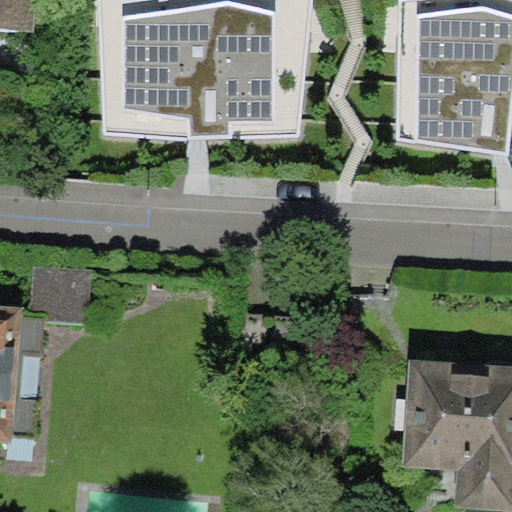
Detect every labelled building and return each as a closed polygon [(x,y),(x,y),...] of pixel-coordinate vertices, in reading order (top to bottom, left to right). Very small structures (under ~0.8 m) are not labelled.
[(35,0),(0,0),(0,32),(33,35),(35,0)] [(90,0),(87,35),(149,42),(144,92),(217,100),(223,41),(249,44),(253,0),(90,0)] [(95,273),(30,265),(24,316),(89,324),(95,273)] [(24,316),(0,313),(0,446),(6,447),(7,438),(34,440),(38,407),(7,404),(12,355),(41,358),(46,319),(24,316)] [(511,511),(511,364),(401,356),(392,472),(454,476),(450,511),(511,511)]
